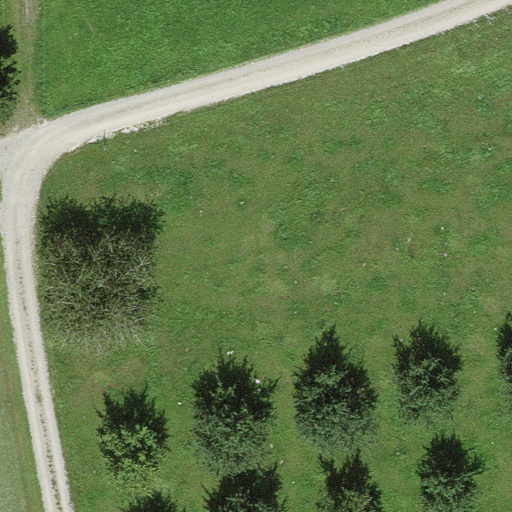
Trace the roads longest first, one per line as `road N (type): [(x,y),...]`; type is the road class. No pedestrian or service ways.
road 1 (track): [(0,163),(436,31),(504,0)]
road 2 (track): [(36,153),(26,232),(35,346),(66,511)]
